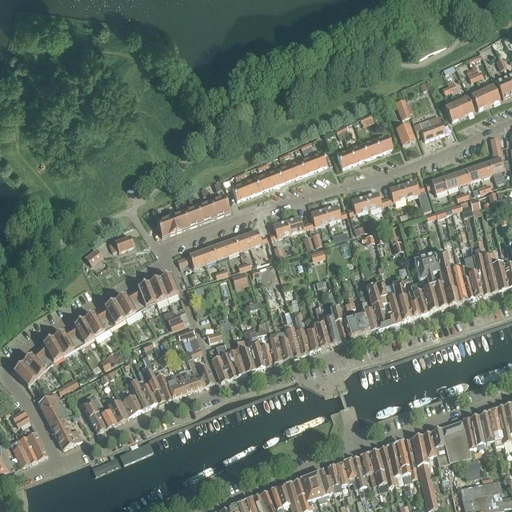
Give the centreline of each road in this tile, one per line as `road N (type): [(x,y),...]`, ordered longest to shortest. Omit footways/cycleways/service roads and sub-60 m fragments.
road 1 (residential): [(168,261),(162,249),(511,124)]
road 2 (residential): [(200,511),(511,392)]
road 3 (residential): [(220,393),(511,298)]
road 4 (residential): [(57,463),(6,379),(9,367),(68,320),(168,261)]
road 5 (residential): [(57,463),(220,393)]
road 6 (residential): [(220,393),(168,261)]
